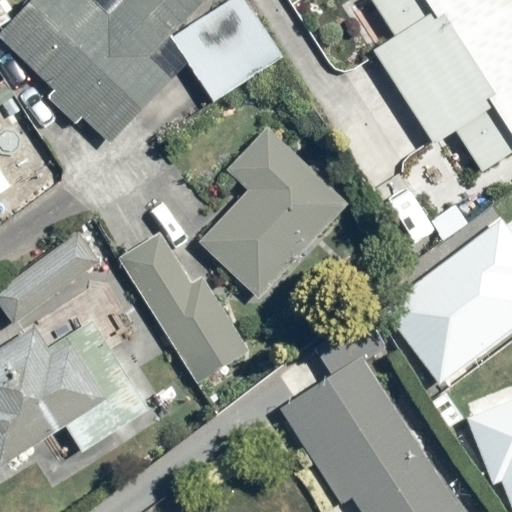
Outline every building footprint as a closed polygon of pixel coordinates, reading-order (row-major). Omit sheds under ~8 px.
[(0,0),(0,29),(13,21),(0,0)] [(175,80),(152,59),(205,0),(129,0),(112,19),(91,0),(38,0),(1,41),(59,93),(51,101),(78,126),(86,117),(116,145),(175,80)] [(238,0),(176,38),(216,103),(285,61),(247,0),(238,0)] [(374,52),(404,99),(511,29),(511,0),(373,0),(397,37),(374,52)] [(511,153),(511,29),(404,99),(435,147),(457,133),(483,172),(511,153)] [(259,299),(348,205),(268,131),(231,172),(250,190),(200,243),(259,299)] [(511,329),(511,234),(500,219),(383,308),(441,384),(511,329)] [(99,263),(78,232),(0,285),(0,302),(14,322),(99,263)] [(192,284),(160,234),(121,258),(198,383),(249,352),(203,278),(192,284)] [(0,469),(68,429),(82,452),(148,413),(93,322),(47,349),(33,326),(0,345),(0,469)] [(462,511),(361,359),(282,411),(344,505),(354,499),(362,511),(462,511)] [(502,482),(511,506),(511,401),(468,419),(494,485),(502,482)]
